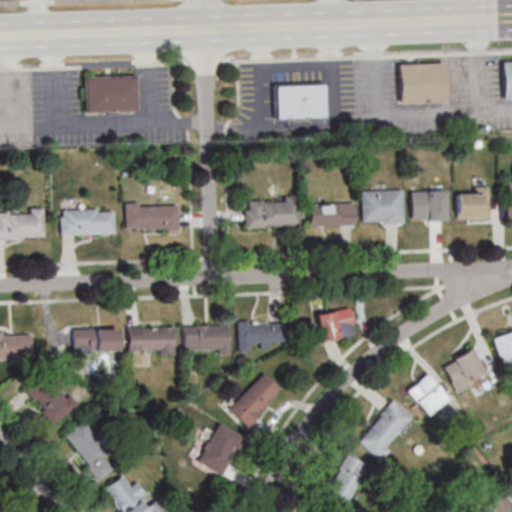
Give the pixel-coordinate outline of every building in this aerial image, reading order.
[(500,62),(511,61),(511,98),(501,99),(500,62)] [(397,103),(443,103),(443,62),(397,62),(397,103)] [(136,111),(135,75),(82,76),(82,112),(136,111)] [(273,83),(273,118),(322,118),(322,83),(273,83)] [(454,220),(487,220),(487,188),(473,188),(473,195),(454,195),(454,220)] [(360,190),(360,223),(402,223),(402,190),(360,190)] [(445,221),(445,190),(409,190),(409,221),(445,221)] [(243,227),(298,226),(297,196),(282,196),(282,201),(243,201),(243,227)] [(176,230),(176,203),(123,203),(123,230),(176,230)] [(307,204),(307,226),(353,226),(353,204),(307,204)] [(0,238),(42,239),(42,210),(0,209),(0,238)] [(58,209),(58,235),(113,234),(113,209),(58,209)] [(315,313),(319,341),(354,336),(350,308),(315,313)] [(236,351),(249,351),(249,342),(258,342),(258,350),(269,349),(269,342),(282,341),(281,321),(236,321),(236,351)] [(226,325),(182,325),(182,350),(226,350),(226,325)] [(172,326),(126,326),(126,353),(172,353),(172,326)] [(71,328),(71,351),(116,351),(116,328),(71,328)] [(511,330),(489,339),(497,362),(511,356),(511,330)] [(0,332),(0,359),(30,359),(29,332),(0,332)] [(441,364),(455,395),(487,380),(472,349),(441,364)] [(281,390),(262,372),(227,408),(245,427),(281,390)] [(67,413),(39,373),(22,386),(50,426),(67,413)] [(425,416),(447,398),(426,373),(405,391),(425,416)] [(356,441),(379,459),(413,417),(390,399),(356,441)] [(95,481),(115,468),(84,420),(64,434),(95,481)] [(243,436),(218,421),(196,460),(220,475),(243,436)] [(343,511),(345,511),(368,465),(344,453),(321,501),(343,511)] [(104,487),(122,511),(160,511),(138,479),(128,486),(121,475),(104,487)] [(511,511),(511,505),(497,491),(476,511),(511,511)]
